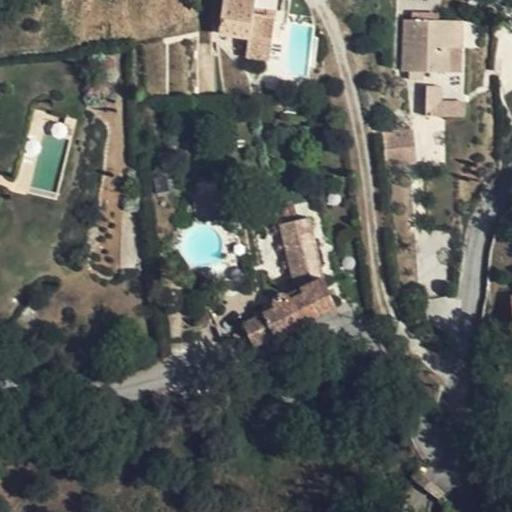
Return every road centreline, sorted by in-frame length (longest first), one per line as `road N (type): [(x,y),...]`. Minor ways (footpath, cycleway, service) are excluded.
road 1 (residential): [(0,373),(83,398),(216,361),(272,355),(339,322),(357,323),(380,342),(428,443),(463,449)]
road 2 (residential): [(511,171),(478,237),(464,328),(463,449)]
